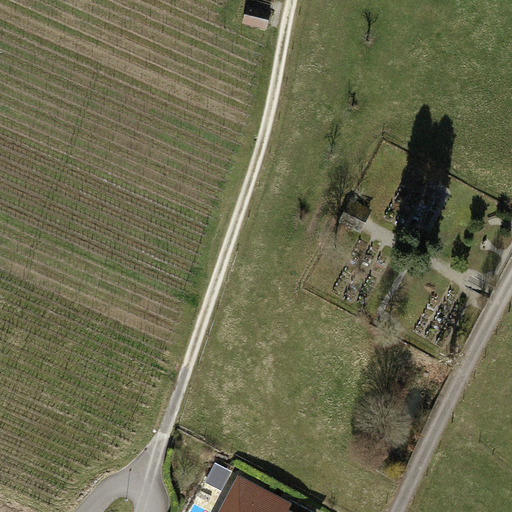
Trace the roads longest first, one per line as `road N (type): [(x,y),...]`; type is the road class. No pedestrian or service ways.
road 1 (track): [(85,511),(102,489),(123,477),(139,479),(165,431),(263,142),(292,0)]
road 2 (residential): [(398,511),(511,279)]
